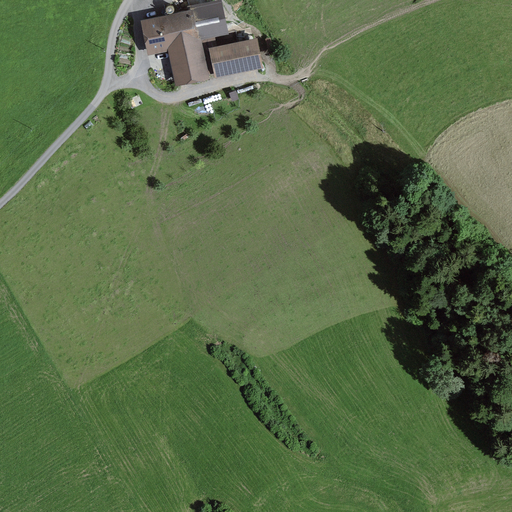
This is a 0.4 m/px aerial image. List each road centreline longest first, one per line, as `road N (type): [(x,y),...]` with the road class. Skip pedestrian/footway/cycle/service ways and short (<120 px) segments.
road 1 (unclassified): [(0,204),(97,99),(128,0)]
road 2 (track): [(435,0),(332,45),(292,78),(234,80)]
